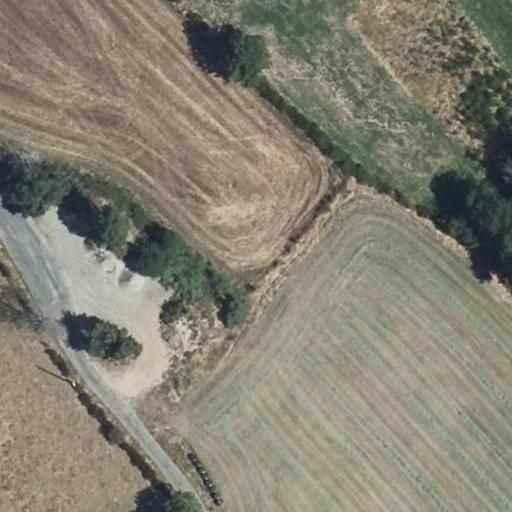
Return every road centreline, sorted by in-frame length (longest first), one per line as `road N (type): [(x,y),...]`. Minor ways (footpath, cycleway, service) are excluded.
road 1 (unclassified): [(0,209),(77,355),(199,511)]
road 2 (track): [(47,298),(85,290),(115,301),(134,325),(137,364),(129,389),(114,402)]
